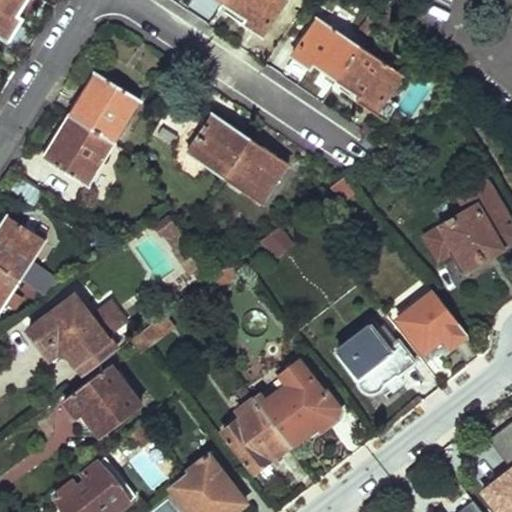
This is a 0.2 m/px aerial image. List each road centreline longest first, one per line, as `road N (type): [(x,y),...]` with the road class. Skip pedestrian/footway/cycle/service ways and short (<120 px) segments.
road 1 (residential): [(124,0),(355,150)]
road 2 (residential): [(317,511),(511,361)]
road 3 (residential): [(0,138),(88,0)]
